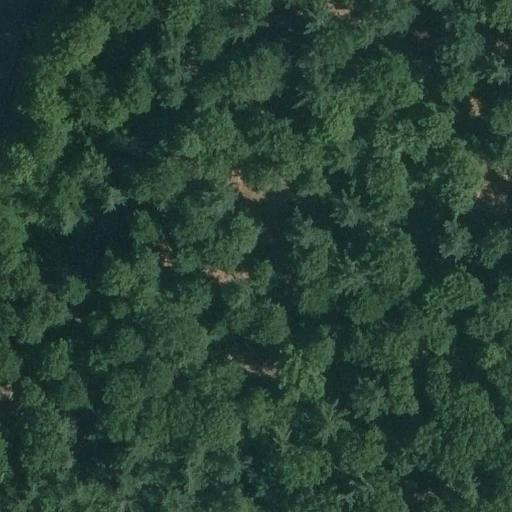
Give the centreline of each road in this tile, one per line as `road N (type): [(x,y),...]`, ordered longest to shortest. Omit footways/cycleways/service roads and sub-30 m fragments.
road 1 (track): [(511,344),(0,395)]
road 2 (track): [(0,167),(54,0)]
